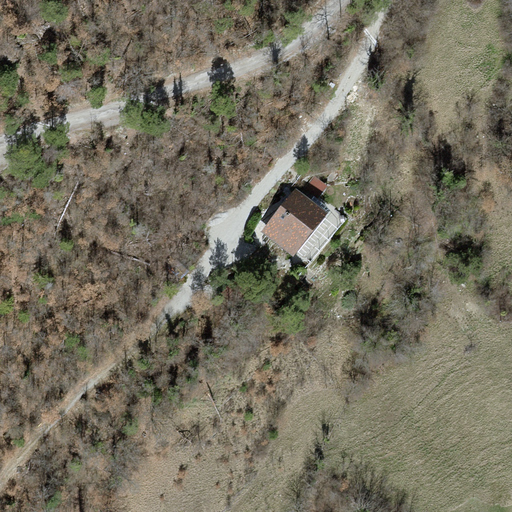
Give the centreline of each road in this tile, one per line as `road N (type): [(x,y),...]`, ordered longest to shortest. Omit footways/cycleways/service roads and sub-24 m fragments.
road 1 (track): [(346,0),(282,54),(0,149)]
road 2 (track): [(253,230),(0,483)]
